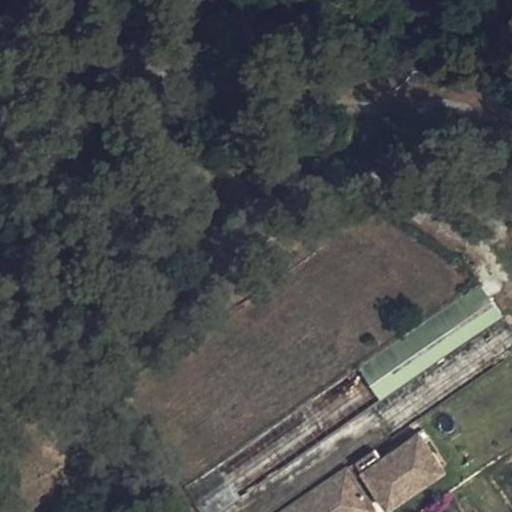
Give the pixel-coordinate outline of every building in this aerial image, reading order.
[(214,212),(190,219),(184,215),(169,235),(186,250),(194,241),(220,235),(214,212)] [(423,288),(430,298),(454,281),(447,271),(423,288)] [(511,327),(480,282),(358,367),(380,399),(370,406),(392,438),(511,355),(511,327)] [(356,462),(387,506),(442,468),(418,434),(380,460),(373,451),(356,462)] [(344,470),(283,511),(367,511),(371,509),(344,470)]
